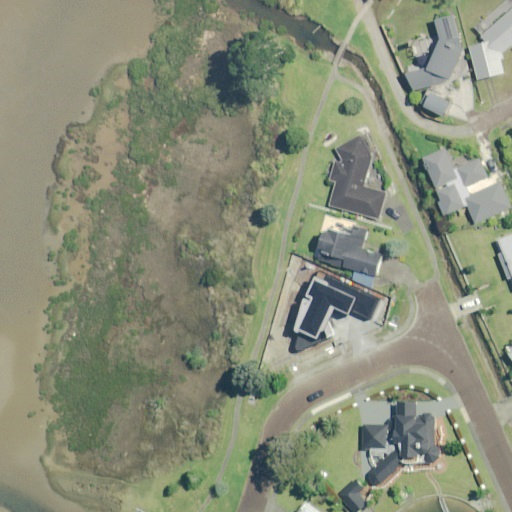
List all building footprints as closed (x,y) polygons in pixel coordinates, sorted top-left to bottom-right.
[(511,0),(507,0),(478,28),(485,34),(483,37),(488,42),(486,44),(472,47),(481,81),(508,74),(504,62),(507,61),(505,54),(511,47),(511,0)] [(410,73),(416,92),(452,81),(467,49),(457,15),(439,20),(445,42),(434,66),(410,73)] [(447,97),(436,92),(428,107),(457,120),(464,105),(447,97)] [(343,165),(337,163),(332,180),(340,183),(333,205),(382,219),(389,195),(366,188),(376,154),(380,152),(369,133),(339,150),(345,161),(343,165)] [(456,170),(448,150),(425,160),(447,216),(470,206),(477,223),(511,209),(511,202),(504,183),(473,196),(469,187),(490,178),(483,159),(456,170)] [(354,281),(373,287),(376,276),(379,277),(386,255),(364,248),(370,232),(336,221),(332,234),(329,233),(320,263),(356,274),(354,281)] [(511,236),(497,242),(511,280),(511,236)] [(299,353),(301,355),(316,337),(339,333),(342,336),(358,315),(350,309),(354,304),(339,293),(336,297),(312,279),(301,294),(306,298),(277,336),(280,338),(279,338),(278,340),(277,342),(277,344),(277,346),(277,348),(278,350),(279,352),(280,354),(282,355),(284,357),(286,357),(288,358),(290,358),(292,358),(294,357),(296,356),(297,355),(299,353)] [(439,446),(438,416),(420,417),(419,402),(361,404),(363,449),(373,449),(374,460),(374,461),(374,462),(374,463),(374,464),(375,465),(375,466),(376,466),(377,467),(378,467),(379,467),(371,475),(382,487),(407,463),(407,465),(440,463),(440,460),(440,459),(441,459),(442,458),(443,457),(443,456),(443,454),(443,453),(443,452),(443,451),(443,450),(442,449),(442,448),(441,447),(440,446),(439,446)] [(367,490),(356,477),(338,493),(354,511),(361,511),(370,505),(361,494),(367,490)]
